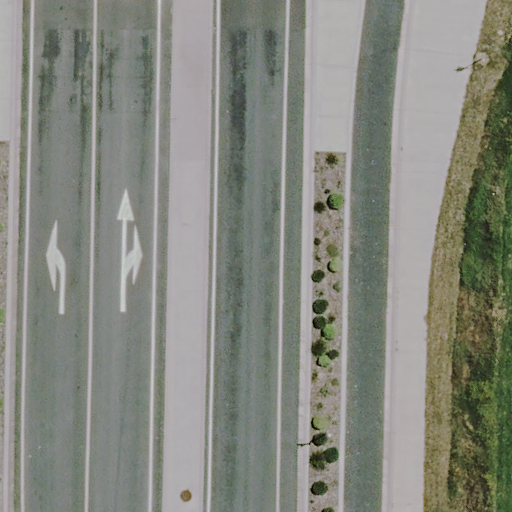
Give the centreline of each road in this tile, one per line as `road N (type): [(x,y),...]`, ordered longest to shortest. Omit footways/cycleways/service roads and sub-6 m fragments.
road 1 (residential): [(254,0),(246,511)]
road 2 (residential): [(87,511),(93,0)]
